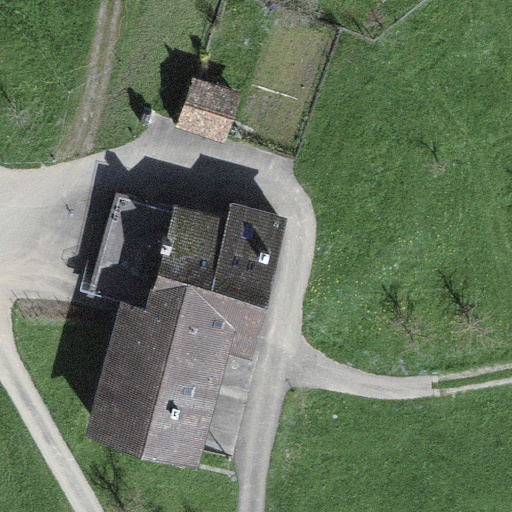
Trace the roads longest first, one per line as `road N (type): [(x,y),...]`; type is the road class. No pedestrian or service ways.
road 1 (track): [(277,357),(299,208),(261,173),(171,154),(0,230)]
road 2 (track): [(277,357),(366,383),(453,382),(511,371)]
road 3 (track): [(59,198),(89,104),(108,0)]
road 4 (track): [(0,345),(92,511)]
road 5 (track): [(251,511),(277,357)]
